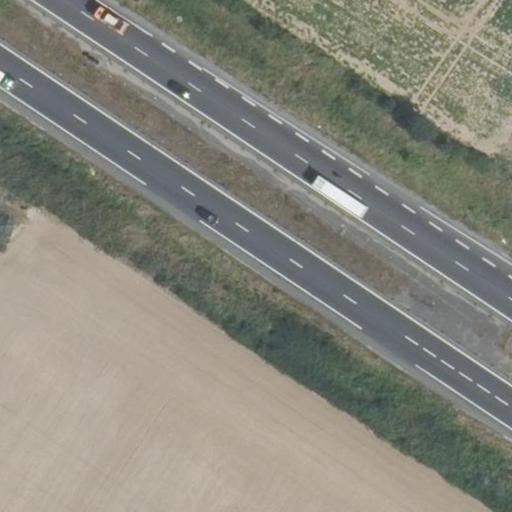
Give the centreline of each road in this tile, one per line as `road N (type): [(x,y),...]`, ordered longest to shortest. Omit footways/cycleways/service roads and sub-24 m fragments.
road 1 (motorway): [(0,74),(511,414)]
road 2 (motorway): [(511,294),(67,0)]
